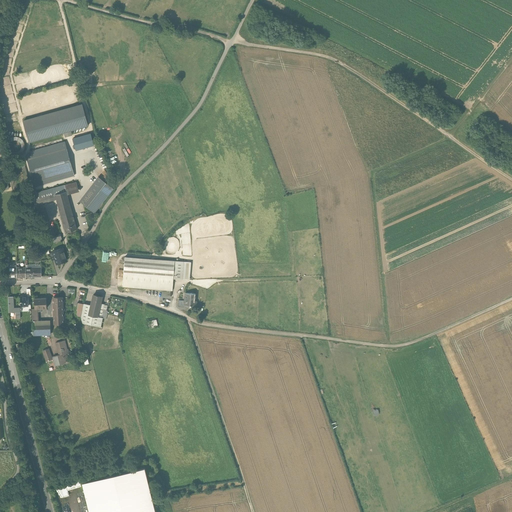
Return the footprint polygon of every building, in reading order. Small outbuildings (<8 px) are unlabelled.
[(82,104),(23,121),(29,142),(88,126),(82,104)] [(90,134),(73,139),(76,150),(93,145),(90,134)] [(67,149),(27,160),(34,187),(74,176),(72,170),(67,149)] [(98,177),(80,201),(94,212),(113,188),(98,177)] [(76,182),(65,185),(66,192),(67,195),(79,192),(76,182)] [(56,197),(55,195),(66,192),(65,185),(35,193),(38,202),(56,197)] [(66,192),(55,195),(56,197),(58,206),(69,203),(67,195),(66,192)] [(69,203),(58,206),(63,223),(74,220),(69,203)] [(74,220),(63,223),(65,232),(77,229),(74,220)] [(46,230),(49,243),(62,240),(61,234),(54,236),(52,229),(46,230)] [(62,248),(52,251),(53,255),(51,255),(52,260),(55,259),(56,264),(58,264),(59,264),(63,263),(64,262),(66,261),(62,248)] [(184,262),(125,257),(122,287),(172,291),(173,279),(182,279),(184,262)] [(184,262),(182,279),(190,280),(191,262),(184,262)] [(17,267),(8,267),(8,277),(17,277),(17,267)] [(26,267),(17,267),(17,277),(26,277),(26,268),(26,267)] [(26,277),(42,277),(42,267),(26,268),(26,277)] [(195,294),(185,293),(186,294),(186,301),(184,301),(184,305),(191,306),(191,305),(196,306),(196,302),(195,301),(195,294)] [(102,297),(93,295),(90,305),(88,315),(98,317),(101,304),(102,297)] [(28,296),(20,296),(21,306),(28,306),(28,296)] [(13,297),(8,297),(9,313),(15,312),(16,319),(20,318),(20,308),(14,308),(13,297)] [(46,298),(34,299),(35,309),(38,309),(47,308),(46,298)] [(62,298),(53,298),(54,324),(63,324),(62,298)] [(88,315),(90,305),(84,304),(83,304),(81,315),(80,323),(101,327),(103,318),(98,317),(88,315)] [(108,305),(101,304),(98,317),(103,318),(106,319),(108,312),(107,311),(106,310),(108,305)] [(38,321),(33,321),(34,336),(50,335),(50,321),(38,321)] [(56,343),(58,352),(59,355),(62,354),(65,364),(65,363),(66,361),(65,359),(67,358),(66,355),(69,354),(68,349),(67,350),(65,341),(56,343)] [(49,349),(42,351),(46,362),(52,360),(49,349)] [(59,355),(53,357),(55,366),(65,364),(62,354),(59,355)] [(43,384),(36,386),(38,394),(45,392),(43,384)] [(155,511),(144,467),(82,482),(88,511),(155,511)]
